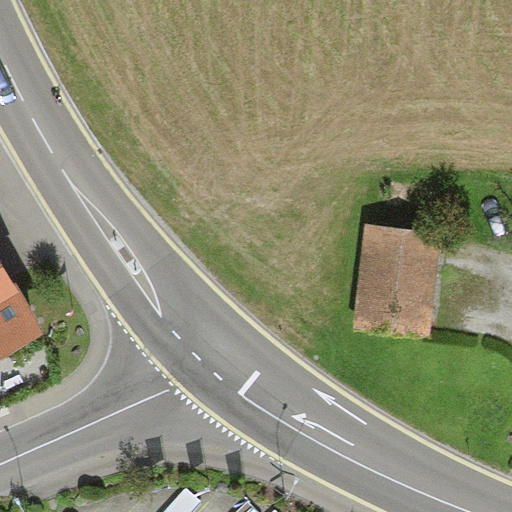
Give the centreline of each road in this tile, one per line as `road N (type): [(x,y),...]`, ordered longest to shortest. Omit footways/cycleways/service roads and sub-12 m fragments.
road 1 (secondary): [(0,54),(38,129),(125,257),(208,357)]
road 2 (secondary): [(208,357),(361,461),(461,511)]
road 3 (tertiary): [(208,357),(179,388),(0,468)]
